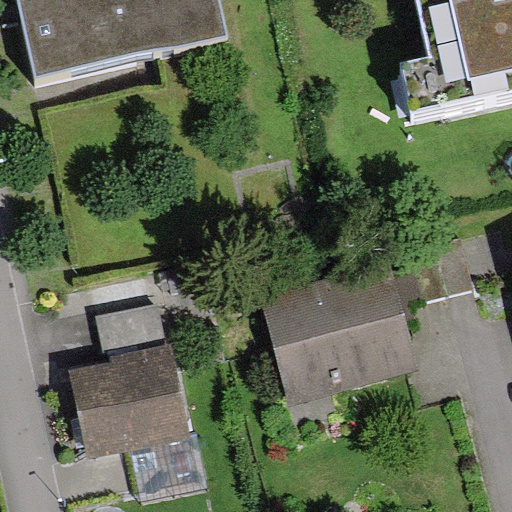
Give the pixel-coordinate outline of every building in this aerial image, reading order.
[(21,0),(42,89),(231,46),(219,0),(21,0)] [(511,0),(410,0),(427,72),(396,79),(408,133),(511,109),(511,0)] [(439,235),(453,287),(511,271),(511,220),(511,215),(439,235)] [(260,299),(289,407),(419,372),(391,265),(260,299)] [(112,357),(167,345),(159,303),(95,316),(103,359),(112,357)] [(71,371),(90,460),(188,439),(167,345),(112,357),(113,362),(71,371)]
